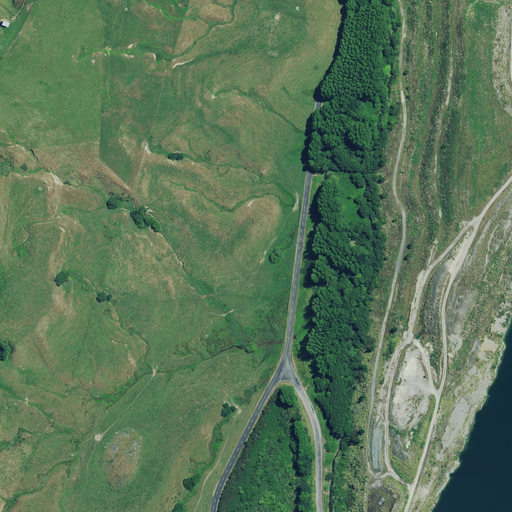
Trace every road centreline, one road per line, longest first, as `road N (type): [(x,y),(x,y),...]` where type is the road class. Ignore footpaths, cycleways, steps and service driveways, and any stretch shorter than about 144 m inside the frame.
road 1 (unclassified): [(286,357),(316,104),(342,41),(345,0)]
road 2 (unclassified): [(211,511),(286,357)]
road 3 (unclassified): [(286,357),(316,431),(318,511)]
